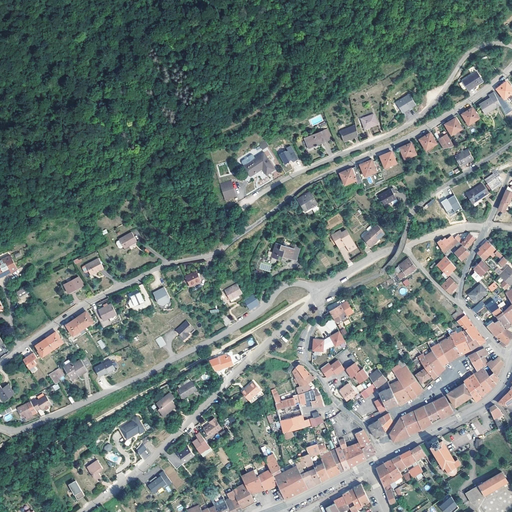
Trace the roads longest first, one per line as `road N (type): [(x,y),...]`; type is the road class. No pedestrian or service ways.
road 1 (residential): [(511,65),(413,135),(300,188),(216,252),(161,265),(80,306),(0,364)]
road 2 (track): [(237,211),(201,237),(165,234),(140,206),(142,167),(155,152),(218,132),(266,103),(331,0)]
road 3 (residential): [(0,428),(16,430),(123,384),(233,328),(288,284),(325,288)]
road 4 (track): [(317,295),(0,470)]
road 5 (residential): [(511,46),(475,48),(416,119),(290,176),(237,211)]
road 6 (residential): [(83,511),(140,469),(317,295)]
road 7 (residential): [(361,422),(306,360),(317,295)]
road 8 (residential): [(511,142),(428,196),(408,221)]
